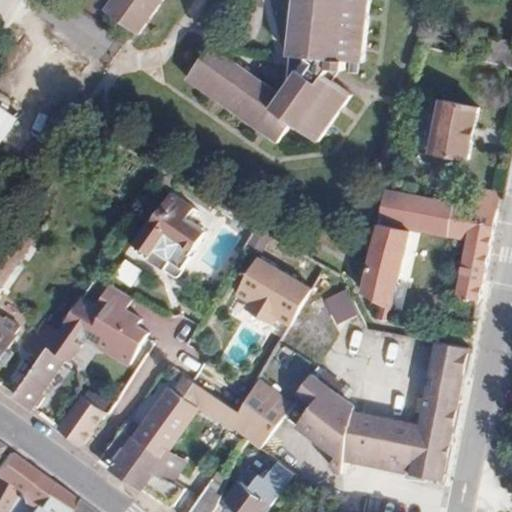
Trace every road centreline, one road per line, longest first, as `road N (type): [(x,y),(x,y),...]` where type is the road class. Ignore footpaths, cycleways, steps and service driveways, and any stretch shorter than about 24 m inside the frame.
road 1 (residential): [(464,511),(511,272)]
road 2 (tertiary): [(123,511),(0,420)]
